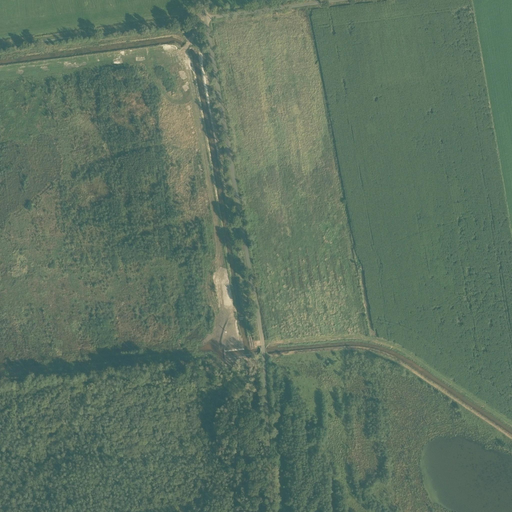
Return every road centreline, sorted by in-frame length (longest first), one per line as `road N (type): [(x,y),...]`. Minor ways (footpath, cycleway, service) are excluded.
road 1 (unclassified): [(271,511),(259,327),(205,18)]
road 2 (track): [(261,343),(367,337),(511,423)]
road 3 (track): [(205,16),(0,44)]
road 4 (unclassified): [(205,18),(338,0)]
